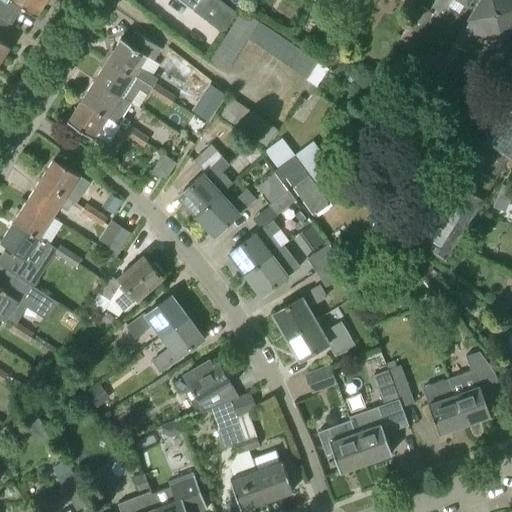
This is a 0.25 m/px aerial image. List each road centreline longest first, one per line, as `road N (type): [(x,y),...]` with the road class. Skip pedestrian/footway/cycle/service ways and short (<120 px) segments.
road 1 (residential): [(28,118),(114,180),(197,265),(255,344),(327,511)]
road 2 (residential): [(28,118),(104,0)]
road 3 (residential): [(393,511),(511,468)]
